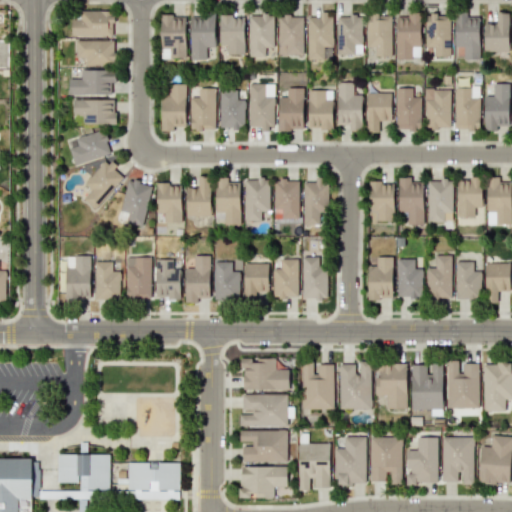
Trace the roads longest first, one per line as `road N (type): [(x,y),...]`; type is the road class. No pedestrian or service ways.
road 1 (tertiary): [(511,332),(0,334)]
road 2 (residential): [(349,155),(144,150),(139,0)]
road 3 (residential): [(36,334),(33,0)]
road 4 (residential): [(211,511),(211,332)]
road 5 (residential): [(511,509),(335,511)]
road 6 (residential): [(348,331),(349,155)]
road 7 (residential): [(511,154),(349,155)]
